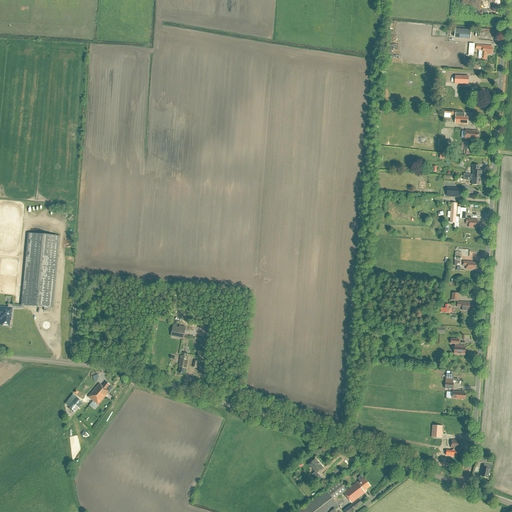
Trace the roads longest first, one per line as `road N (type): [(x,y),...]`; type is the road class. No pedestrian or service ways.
road 1 (unclassified): [(464,487),(506,0)]
road 2 (unclassified): [(464,487),(142,376),(0,357)]
